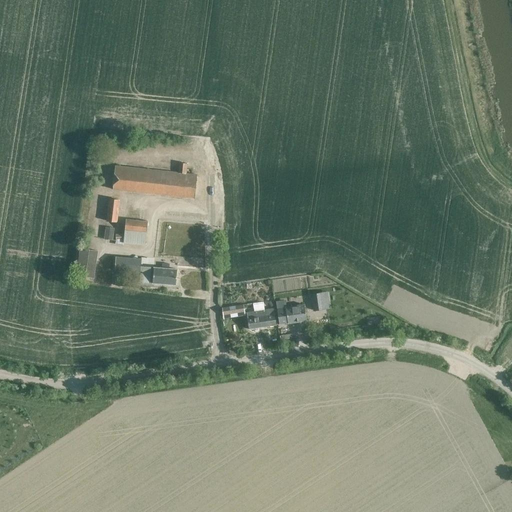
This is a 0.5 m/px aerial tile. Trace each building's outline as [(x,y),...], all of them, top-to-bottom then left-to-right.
[(195,199),(197,174),(187,173),(188,164),(180,163),(179,173),(116,166),(113,190),(195,199)] [(107,220),(117,221),(120,200),(110,198),(107,220)] [(126,219),(124,242),(145,245),(148,222),(126,219)] [(106,227),(105,237),(113,238),(114,228),(106,227)] [(81,248),(77,275),(94,277),(97,250),(81,248)] [(116,257),(115,270),(141,272),(140,282),(150,283),(151,267),(141,266),(142,259),(116,257)] [(177,286),(178,270),(154,268),(153,284),(177,286)] [(289,323),(308,321),(306,304),(287,307),(289,323)] [(247,313),(249,329),(278,325),(275,309),(247,313)]
